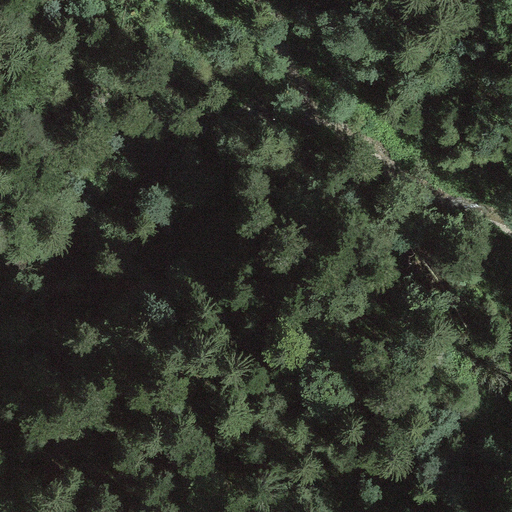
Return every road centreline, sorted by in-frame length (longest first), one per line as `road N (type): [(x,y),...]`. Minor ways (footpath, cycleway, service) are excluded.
road 1 (track): [(511,200),(418,150),(282,18)]
road 2 (track): [(511,110),(377,0)]
